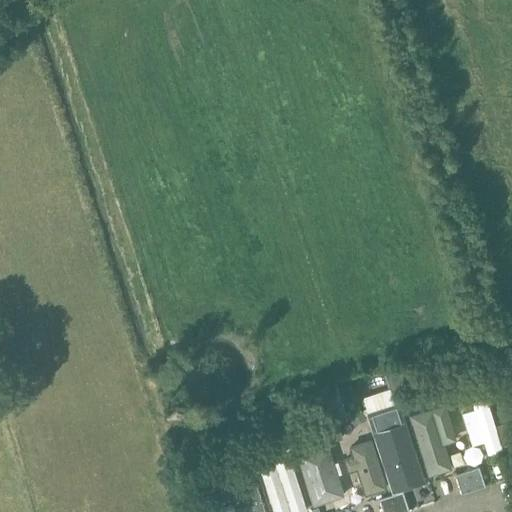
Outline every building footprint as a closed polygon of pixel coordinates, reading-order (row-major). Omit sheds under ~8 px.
[(398,388),(399,390),(407,387),(408,387),(406,380),(405,380),(404,375),(401,365),(384,371),(390,389),(390,391),(398,388)] [(453,383),(449,384),(449,385),(452,393),(463,390),(462,387),(459,380),(453,383)] [(410,411),(429,472),(453,464),(445,440),(456,437),(445,401),(410,411)] [(369,414),(394,488),(426,477),(402,403),(369,414)] [(464,408),(473,442),(490,437),(481,404),(464,408)] [(362,412),(351,415),(353,424),(365,420),(362,412)] [(321,428),(291,436),(296,452),(326,444),(326,443),(340,439),(335,421),(320,425),(321,428)] [(283,425),(257,434),(261,447),(255,449),(259,460),(282,453),(278,443),(288,439),(283,425)] [(357,466),(365,491),(386,485),(370,435),(349,442),(352,451),(343,454),(348,469),(357,466)] [(299,453),(314,502),(344,493),(328,444),(299,453)] [(260,462),(275,511),(298,511),(307,510),(289,453),(260,462)] [(252,456),(225,464),(230,480),(230,481),(257,473),(256,472),(252,456)] [(477,467),(466,471),(472,491),(483,487),(477,467)] [(466,471),(454,475),(461,495),(472,491),(466,471)] [(252,511),(267,511),(256,474),(229,482),(236,506),(249,502),(252,511)] [(406,511),(400,493),(389,496),(394,511),(406,511)] [(394,511),(389,496),(378,500),(381,511),(394,511)]
